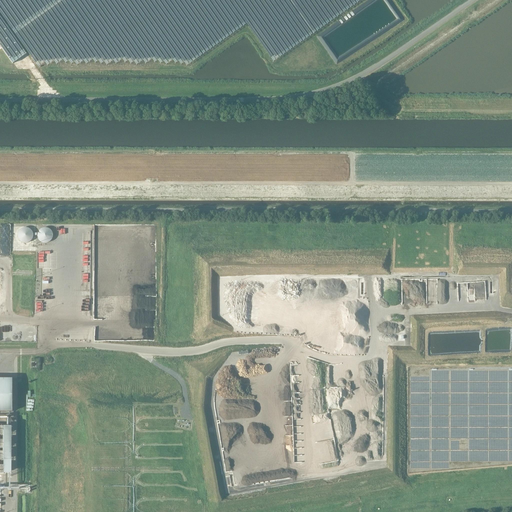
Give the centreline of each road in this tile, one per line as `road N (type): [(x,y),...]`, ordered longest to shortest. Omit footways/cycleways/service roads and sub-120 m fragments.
road 1 (track): [(511,210),(0,209)]
road 2 (unclassified): [(0,100),(311,95),(353,81),(473,0)]
road 3 (unknown): [(274,340),(308,365),(392,363),(413,356),(426,316),(511,311)]
